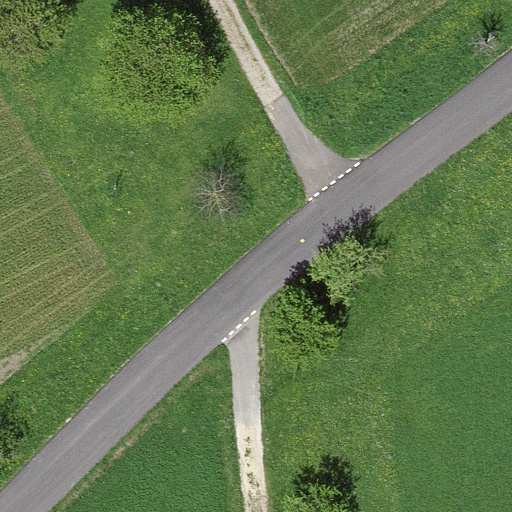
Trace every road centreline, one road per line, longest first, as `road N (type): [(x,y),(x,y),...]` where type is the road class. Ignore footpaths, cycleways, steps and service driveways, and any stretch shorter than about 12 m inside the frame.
road 1 (tertiary): [(22,511),(208,329),(511,93)]
road 2 (track): [(223,0),(344,216)]
road 3 (track): [(258,511),(251,295)]
